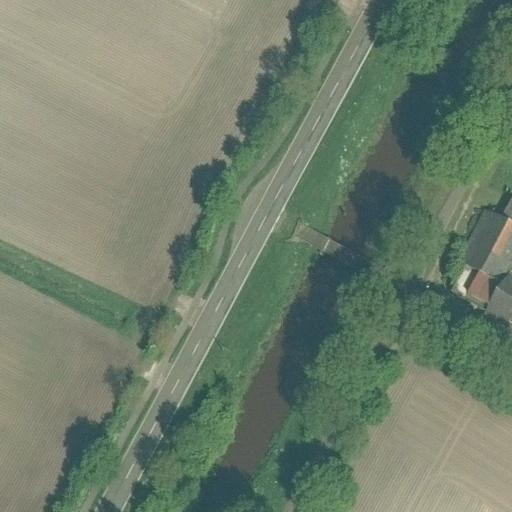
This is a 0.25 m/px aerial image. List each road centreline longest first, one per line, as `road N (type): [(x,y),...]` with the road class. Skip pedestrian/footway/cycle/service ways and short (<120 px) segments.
road 1 (tertiary): [(108,511),(384,0)]
road 2 (unclassified): [(392,283),(269,511)]
road 3 (unclassified): [(511,59),(392,283)]
road 4 (unclassified): [(392,283),(511,369)]
